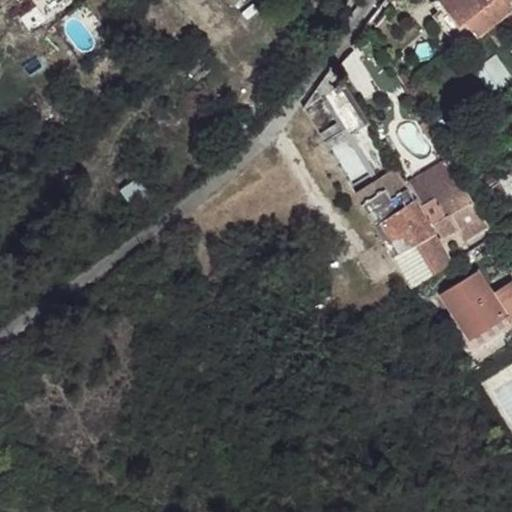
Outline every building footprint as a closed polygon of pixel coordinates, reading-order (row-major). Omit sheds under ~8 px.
[(469,24),(478,36),(511,10),(511,9),(507,3),(511,0),(447,0),(453,7),(450,10),(464,27),(469,24)] [(333,65),(304,107),(344,81),(333,65)] [(304,107),(324,141),(348,127),(351,134),(370,122),(344,81),(304,107)] [(490,107),(495,115),(507,108),(501,99),(490,107)] [(421,125),(429,138),(435,134),(426,121),(421,125)] [(409,182),(443,238),(458,229),(465,241),(489,226),(449,159),(409,182)] [(397,168),(357,195),(363,205),(367,202),(380,224),(391,241),(386,244),(412,288),(415,287),(421,283),(453,264),(397,168)] [(380,224),(376,226),(386,244),(391,241),(380,224)] [(442,294),(470,338),(505,316),(508,320),(511,317),(511,282),(493,294),(479,271),(442,294)] [(415,287),(424,304),(430,300),(421,283),(415,287)] [(476,347),(511,324),(508,320),(505,316),(470,338),(476,347)]
